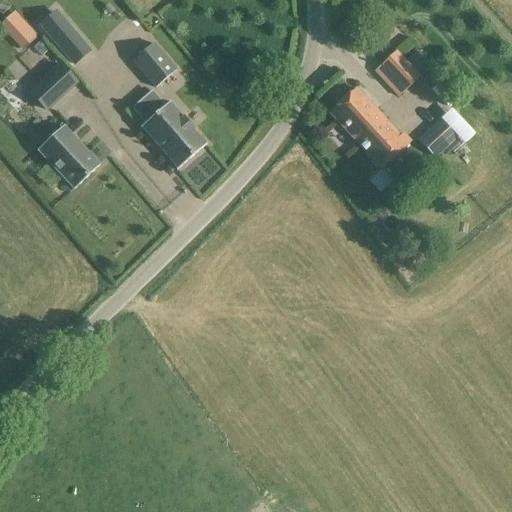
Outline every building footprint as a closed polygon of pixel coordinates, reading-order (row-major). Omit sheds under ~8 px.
[(14,9),(1,21),(9,29),(4,34),(21,52),(39,35),(14,9)] [(56,12),(39,27),(73,66),(90,51),(56,12)] [(153,44),(133,62),(156,89),(176,71),(153,44)] [(397,52),(374,73),(397,98),(420,77),(432,66),(418,51),(406,62),(397,52)] [(30,95),(46,113),(76,87),(60,69),(30,95)] [(355,88),(329,113),(381,169),(392,181),(413,160),(403,150),(411,143),(402,133),(399,136),(355,88)] [(170,102),(140,128),(141,129),(142,128),(177,169),(176,170),(177,171),(207,145),(206,144),(205,145),(192,131),(194,130),(184,118),(182,119),(170,105),(171,103),(170,102)] [(440,121),(418,141),(434,159),(457,139),(440,121)] [(63,127),(38,151),(38,152),(74,190),(100,166),(63,127)]
